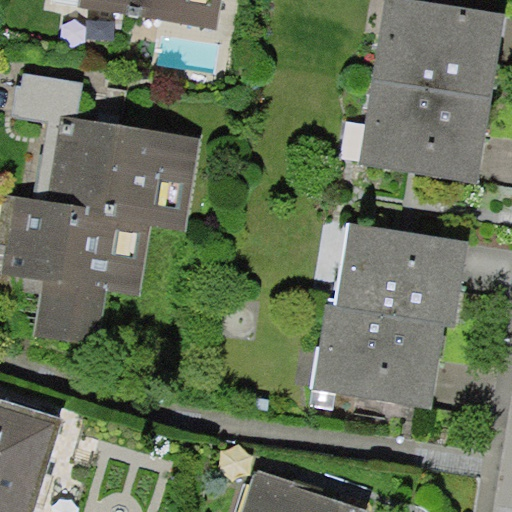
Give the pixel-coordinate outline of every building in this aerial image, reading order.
[(79,0),(78,9),(215,30),(219,0),(79,0)] [(505,20),(384,1),(370,86),(491,106),(505,20)] [(82,89),(17,78),(9,125),(46,132),(33,205),(155,226),(182,230),(197,142),(76,121),(82,89)] [(490,109),(369,89),(355,172),(476,192),(490,109)] [(33,205),(2,200),(0,209),(0,276),(44,284),(36,335),(98,345),(107,293),(143,299),(155,226),(33,205)] [(468,244),(341,224),(327,314),(454,334),(468,244)] [(430,410),(444,335),(320,314),(303,407),(336,413),(339,394),(430,410)] [(0,511),(23,511),(53,419),(0,402),(0,511)] [(362,511),(365,503),(253,465),(237,511),(362,511)]
